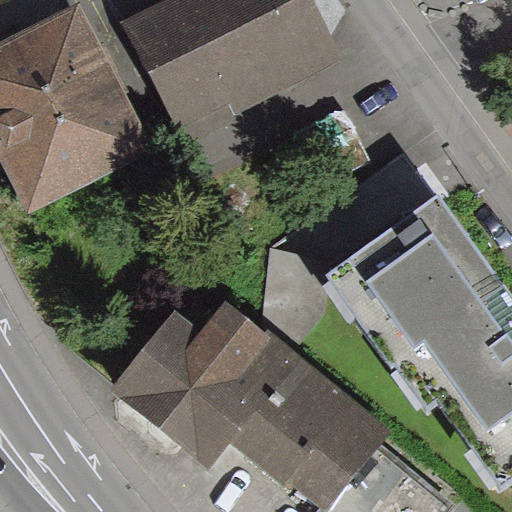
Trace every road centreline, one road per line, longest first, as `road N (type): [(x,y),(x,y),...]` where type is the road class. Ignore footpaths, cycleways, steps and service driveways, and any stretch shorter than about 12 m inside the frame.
road 1 (residential): [(369,0),(511,195)]
road 2 (primary): [(0,399),(81,511)]
